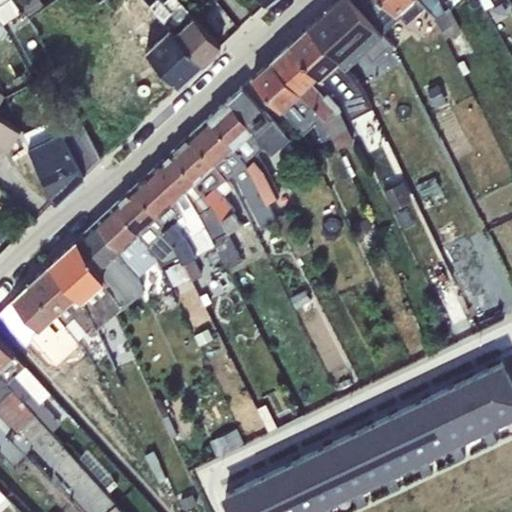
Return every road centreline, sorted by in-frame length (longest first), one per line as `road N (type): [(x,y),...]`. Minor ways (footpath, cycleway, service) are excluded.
road 1 (residential): [(0,282),(297,0)]
road 2 (residential): [(511,335),(204,475),(221,511)]
